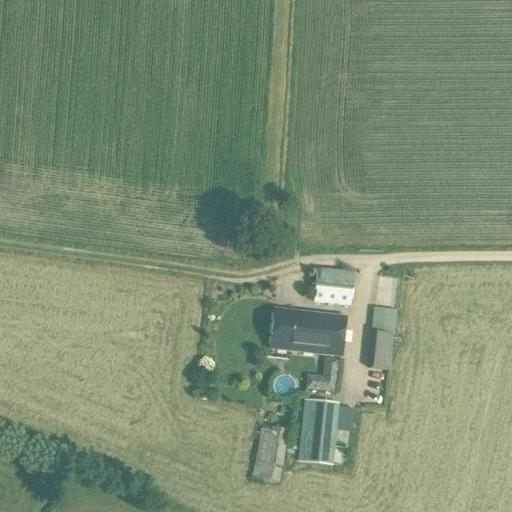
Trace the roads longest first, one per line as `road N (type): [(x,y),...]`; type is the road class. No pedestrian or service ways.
road 1 (track): [(511,261),(280,255),(270,209),(282,0)]
road 2 (track): [(0,239),(259,274),(280,255)]
